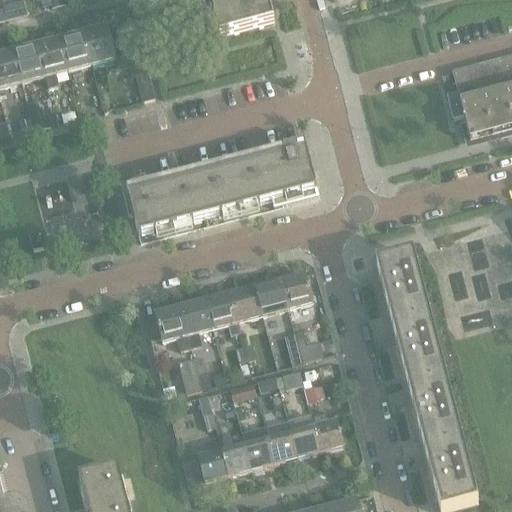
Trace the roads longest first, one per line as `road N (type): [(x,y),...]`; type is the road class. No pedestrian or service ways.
road 1 (residential): [(0,310),(324,228)]
road 2 (residential): [(399,511),(324,228)]
road 3 (residential): [(362,218),(306,0)]
road 4 (residential): [(362,218),(511,177)]
road 5 (unclassified): [(36,511),(0,380)]
